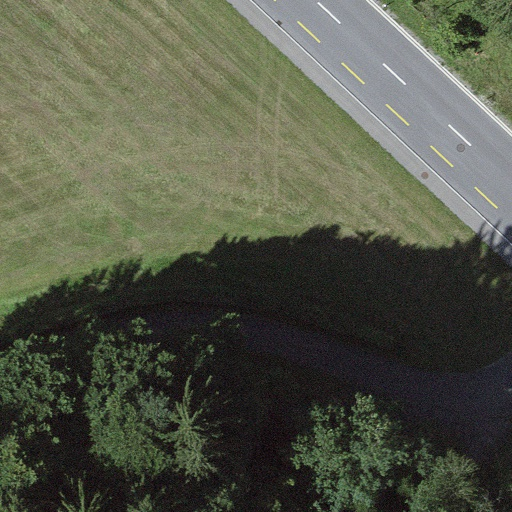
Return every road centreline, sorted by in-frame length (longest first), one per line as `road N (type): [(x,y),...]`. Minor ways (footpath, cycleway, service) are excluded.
road 1 (residential): [(511,386),(487,400),(432,396),(258,336),(152,335),(57,356),(0,379)]
road 2 (secondary): [(313,0),(511,186)]
